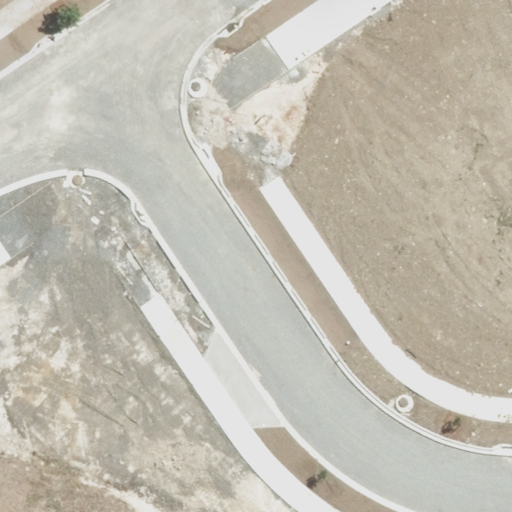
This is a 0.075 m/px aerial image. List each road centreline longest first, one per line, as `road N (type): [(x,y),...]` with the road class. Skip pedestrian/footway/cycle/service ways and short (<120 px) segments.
road 1 (residential): [(511,504),(405,484),(314,413),(92,72)]
road 2 (residential): [(92,72),(202,0)]
